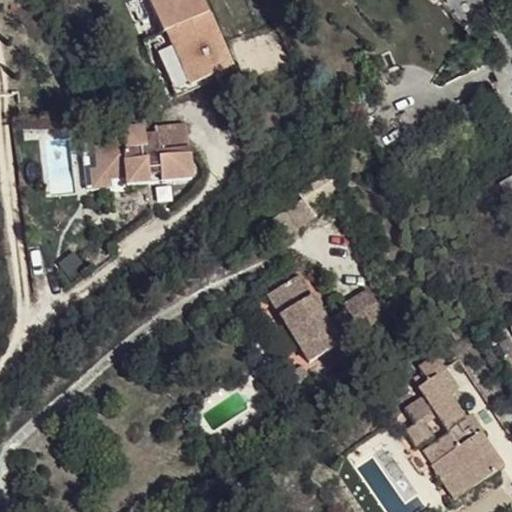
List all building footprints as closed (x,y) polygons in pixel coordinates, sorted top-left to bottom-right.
[(200,0),(146,0),(162,35),(166,34),(189,87),(231,68),(200,0)] [(169,40),(152,48),(173,94),(189,87),(169,40)] [(123,139),(90,143),(92,162),(97,162),(99,177),(94,177),(96,190),(108,189),(107,179),(124,177),(126,187),(149,185),(147,174),(159,172),(159,177),(164,183),(191,180),(185,125),(153,128),(154,136),(143,137),(142,130),(122,132),(123,139)] [(90,143),(80,144),(85,192),(96,190),(94,177),(99,177),(97,162),(92,162),(90,143)] [(510,206),(511,204),(511,178),(498,186),(510,206)] [(314,218),(302,200),(285,212),(297,230),(314,218)] [(285,212),(264,227),(275,244),(297,230),(285,212)] [(75,256),(61,268),(70,280),(85,269),(75,256)] [(345,312),(326,323),(317,309),(313,312),(307,302),(311,299),(298,278),(267,297),(308,364),(384,317),(368,291),(343,307),(345,312)] [(317,309),(311,299),(307,302),(313,312),(317,309)] [(453,324),(446,329),(455,342),(462,337),(453,324)] [(457,390),(435,357),(418,369),(422,375),(413,381),(418,389),(417,390),(423,399),(404,412),(413,426),(404,432),(416,450),(432,440),(422,426),(435,417),(448,435),(422,452),(431,466),(430,467),(440,481),(457,470),(470,490),(502,469),(479,434),(474,437),(463,420),(447,396),(457,390)] [(302,368),(289,377),(298,390),(311,381),(302,368)] [(471,415),(463,420),(474,437),(479,434),(482,432),(471,415)] [(218,443),(224,452),(235,444),(229,435),(218,443)] [(470,490),(457,470),(440,481),(453,501),(470,490)]
